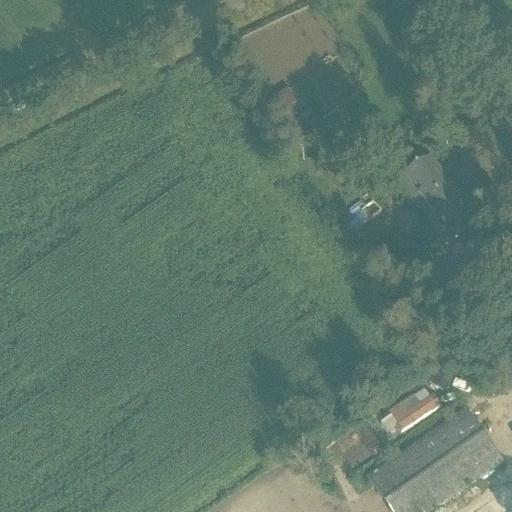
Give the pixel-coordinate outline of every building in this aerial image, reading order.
[(272,133),(298,117),(293,108),(297,105),(288,91),(258,111),(272,133)] [(442,251),(462,236),(478,224),(430,159),(393,187),(406,203),(406,204),(408,203),(432,233),(429,235),(442,251)] [(443,279),(432,264),(406,283),(412,294),(424,285),(428,290),(443,279)] [(511,327),(481,350),(503,380),(511,373),(511,327)] [(441,369),(430,385),(444,395),(455,379),(441,369)] [(398,408),(388,415),(403,435),(440,409),(433,398),(431,400),(418,409),(405,418),(402,414),(399,409),(398,408)] [(433,511),(502,463),(465,410),(366,479),(389,511),(433,511)]
